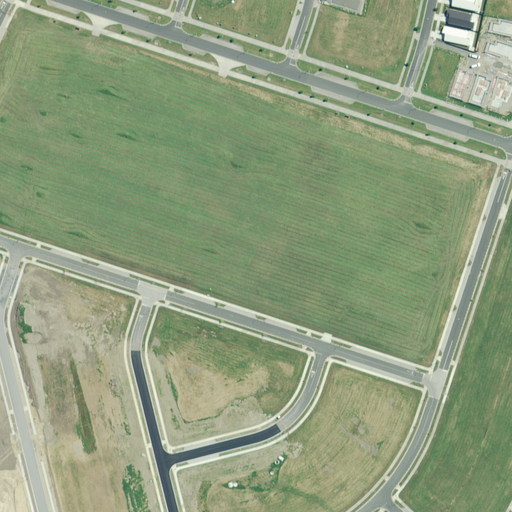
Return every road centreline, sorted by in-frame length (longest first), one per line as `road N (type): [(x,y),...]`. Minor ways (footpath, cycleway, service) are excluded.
road 1 (residential): [(438,382),(511,159)]
road 2 (residential): [(161,461),(280,425),(304,401),(325,345)]
road 3 (residential): [(44,511),(0,328)]
road 4 (residential): [(151,290),(325,345)]
road 5 (residential): [(161,461),(134,355),(151,290)]
road 6 (residential): [(17,247),(151,290)]
road 7 (residential): [(380,496),(415,446),(438,382)]
road 8 (tertiary): [(287,72),(171,34)]
